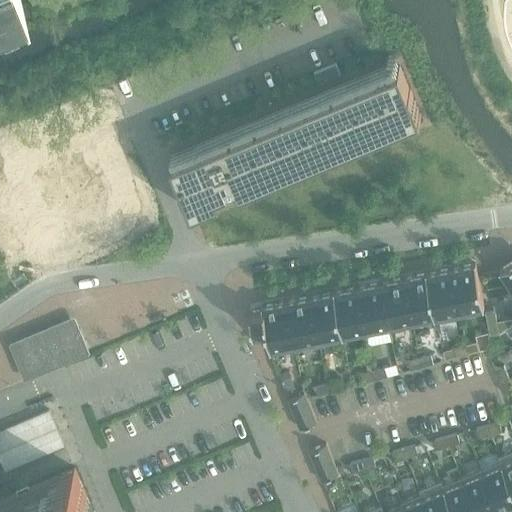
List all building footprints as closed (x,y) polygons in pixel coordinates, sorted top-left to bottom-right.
[(0,0),(0,13),(14,8),(10,0),(0,0)] [(336,64),(313,73),(318,84),(340,74),(336,64)] [(400,66),(172,160),(181,184),(189,205),(418,110),(419,109),(410,89),(409,89),(400,66)] [(511,261),(500,269),(511,288),(511,261)] [(475,264),(451,269),(460,312),(484,308),(475,264)] [(460,312),(451,269),(450,269),(427,273),(436,317),(460,312)] [(436,317),(427,273),(404,278),(412,322),(436,317)] [(404,278),(380,283),(389,327),(412,322),(404,278)] [(380,283),(357,287),(366,331),(369,345),(391,340),(388,327),(389,327),(380,283)] [(366,331),(357,287),(333,292),(342,336),(366,331)] [(333,292),(310,297),(319,345),(343,341),(342,336),(333,292)] [(310,297),(286,301),(296,350),(319,345),(310,297)] [(295,345),(286,302),(262,306),(262,310),(251,313),(254,331),(266,328),(270,350),(295,345)] [(485,311),(487,323),(497,321),(495,309),(485,311)] [(75,330),(80,329),(75,316),(74,316),(10,342),(11,343),(9,343),(25,379),(26,379),(27,380),(90,353),(89,352),(90,352),(85,340),(80,341),(81,344),(38,362),(38,366),(29,366),(25,368),(18,351),(21,350),(21,346),(31,346),(74,328),(75,330)] [(497,321),(487,323),(489,334),(490,334),(499,332),(497,321)] [(38,362),(81,344),(80,341),(85,340),(80,329),(75,330),(74,328),(31,346),(21,346),(21,350),(18,351),(25,368),(29,366),(38,366),(38,362)] [(477,341),(466,344),(468,354),(480,351),(477,341)] [(466,344),(454,347),(457,357),(468,354),(466,344)] [(431,354),(419,357),(422,366),(433,363),(431,354)] [(419,357),(408,360),(410,370),(422,366),(419,357)] [(384,366),(373,369),(375,379),(387,376),(384,366)] [(505,368),(496,372),(501,383),(510,379),(505,368)] [(373,369),(361,373),(364,382),(375,379),(373,369)] [(341,389),(338,379),(326,382),(329,392),(341,389)] [(511,390),(511,384),(510,379),(501,383),(505,394),(511,390)] [(329,392),(326,382),(315,385),(317,395),(329,392)] [(305,392),(288,399),(300,428),(317,421),(305,392)] [(49,409),(0,430),(0,458),(5,471),(64,446),(49,409)] [(502,432),(499,422),(488,425),(490,435),(502,432)] [(490,435),(488,425),(476,428),(479,438),(490,435)] [(460,443),(457,434),(446,437),(448,446),(460,443)] [(448,446),(446,437),(434,440),(437,450),(448,446)] [(335,465),(326,444),(309,450),(318,471),(335,465)] [(418,455),(415,445),(404,448),(406,458),(418,455)] [(404,448),(392,451),(395,461),(406,458),(404,448)] [(511,450),(500,456),(504,465),(511,485),(511,450)] [(511,485),(504,465),(500,456),(499,456),(501,461),(482,468),(484,473),(499,510),(511,504),(511,485)] [(376,466),(373,457),(362,460),(365,469),(376,466)] [(365,469),(362,460),(350,463),(353,473),(365,469)] [(338,473),(336,467),(335,465),(318,471),(322,480),(338,473)] [(93,511),(90,503),(85,493),(75,468),(55,476),(0,499),(0,511),(93,511)] [(484,473),(482,468),(462,477),(464,481),(476,511),(493,511),(499,510),(484,473)] [(476,511),(464,481),(462,477),(443,485),(441,480),(440,480),(444,489),(452,511),(476,511)] [(452,511),(444,489),(440,480),(420,489),(424,498),(429,511),(452,511)] [(429,511),(424,498),(420,489),(419,489),(421,494),(402,501),(404,506),(406,511),(429,511)] [(406,511),(404,506),(402,501),(401,502),(403,506),(388,511),(383,511),(381,505),(380,505),(382,511),(406,511)]
